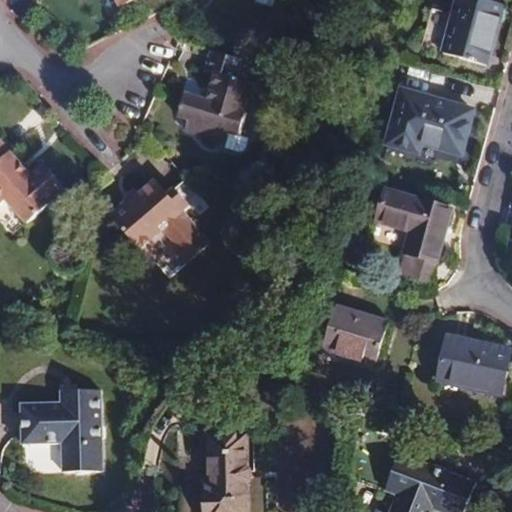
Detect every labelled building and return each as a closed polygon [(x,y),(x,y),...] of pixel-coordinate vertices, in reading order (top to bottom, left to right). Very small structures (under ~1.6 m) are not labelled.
[(486,0),(457,0),(443,54),(487,66),(496,31),(504,5),(486,0)] [(243,110),(257,64),(212,50),(205,70),(215,73),(211,86),(207,100),(185,94),(178,117),(188,120),(185,130),(226,143),(229,132),(237,135),(244,110),(243,110)] [(475,110),(402,90),(387,145),(420,154),(422,144),(462,155),(469,129),(475,110)] [(248,138),(237,135),(229,132),(226,143),(225,147),(240,152),(245,149),(248,138)] [(55,202),(0,142),(0,207),(7,202),(28,225),(55,202)] [(110,217),(140,250),(163,230),(181,251),(178,255),(187,265),(210,244),(184,213),(192,206),(201,217),(213,207),(185,180),(169,195),(156,181),(149,187),(140,195),(128,206),(126,203),(110,217)] [(452,209),(386,190),(377,222),(411,232),(404,256),(406,256),(400,275),(430,283),(435,264),(436,265),(446,232),(452,209)] [(138,193),(126,203),(128,206),(140,195),(138,193)] [(389,325),(336,309),(324,349),(377,365),(387,333),(389,325)] [(511,350),(492,346),(447,337),(438,382),(503,395),(511,352),(511,350)] [(102,425),(101,392),(76,392),(76,405),(63,405),(23,406),(24,445),(63,443),(64,473),(77,473),(102,473),(102,441),(106,437),(106,428),(102,425)] [(63,405),(76,405),(76,392),(64,392),(63,405)] [(248,468),(247,436),(210,437),(210,481),(206,481),(206,504),(205,511),(240,511),(240,493),(248,493),(248,486),(252,482),(252,471),(248,468)] [(431,468),(400,456),(391,480),(402,484),(398,496),(392,511),(433,511),(434,509),(442,511),(465,511),(475,485),(446,473),(444,468),(435,465),(431,468)] [(402,484),(391,480),(386,491),(398,496),(402,484)] [(248,511),(248,493),(240,493),(240,511),(248,511)]
